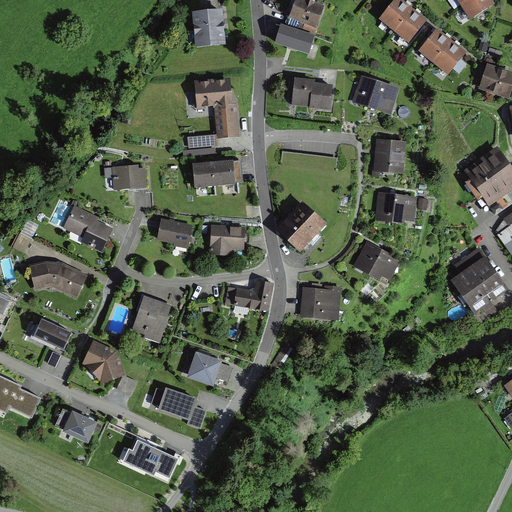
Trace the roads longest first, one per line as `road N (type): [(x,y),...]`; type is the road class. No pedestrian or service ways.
road 1 (residential): [(276,271),(258,136),(257,0)]
road 2 (residential): [(0,357),(204,453)]
road 3 (residential): [(204,453),(252,381),(278,306),(276,271)]
road 4 (residential): [(122,268),(176,282),(276,271)]
